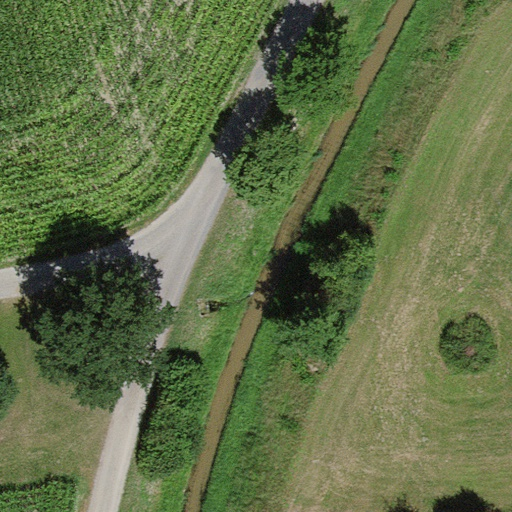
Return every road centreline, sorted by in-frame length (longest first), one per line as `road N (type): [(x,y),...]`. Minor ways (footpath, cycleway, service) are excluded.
road 1 (track): [(173,267),(309,0)]
road 2 (track): [(102,511),(173,267)]
road 3 (track): [(0,286),(173,267)]
